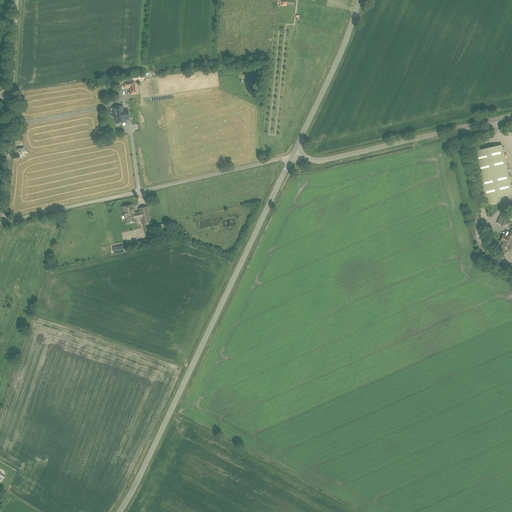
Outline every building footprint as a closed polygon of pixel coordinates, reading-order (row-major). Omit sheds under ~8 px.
[(125,88),(131,87),(131,90),(130,90),(131,94),(136,93),(134,81),(124,82),(125,88)] [(121,105),(117,105),(117,107),(113,107),(114,115),(115,115),(116,123),(116,124),(121,124),(121,122),(124,122),(124,120),(129,119),(128,109),(123,110),(123,106),(121,106),(121,105)] [(500,197),(511,194),(511,187),(502,145),(474,151),(486,200),(488,200),(489,202),(492,204),(497,203),(499,200),(499,199),(500,199),(500,198),(500,197)] [(150,223),(146,207),(139,208),(140,211),(134,213),(132,205),(122,207),(124,214),(125,214),(127,223),(136,221),(135,219),(141,218),(143,225),(150,223)] [(497,223),(510,230),(511,225),(511,221),(501,216),(497,223)] [(198,223),(199,228),(218,225),(217,220),(198,223)] [(511,231),(508,237),(504,235),(501,240),(504,241),(501,246),(510,250),(511,245),(511,231)] [(113,248),(114,254),(124,252),(123,246),(113,248)]
